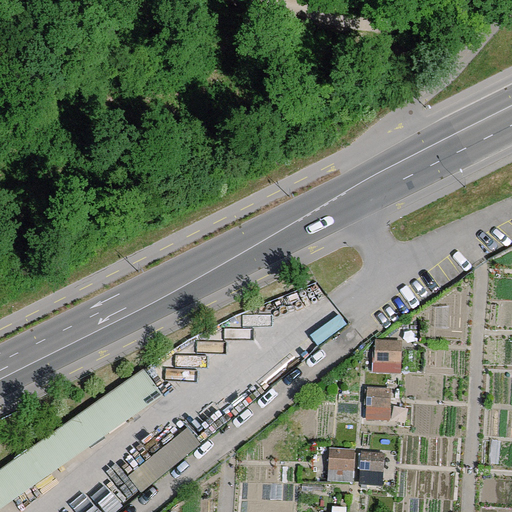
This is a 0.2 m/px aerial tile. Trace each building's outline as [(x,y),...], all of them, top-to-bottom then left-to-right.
[(404,371),(405,338),(377,337),(376,370),(404,371)] [(148,370),(0,465),(0,501),(165,396),(148,370)] [(374,388),(373,417),(394,418),(395,389),(374,388)] [(358,468),(359,446),(333,446),(332,468),(358,468)] [(366,483),(388,482),(387,451),(365,451),(366,483)]
